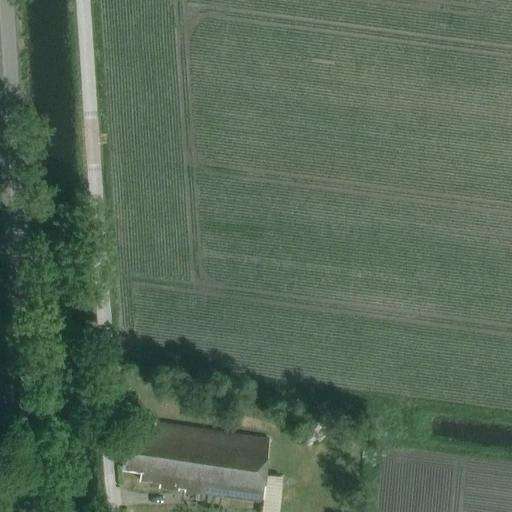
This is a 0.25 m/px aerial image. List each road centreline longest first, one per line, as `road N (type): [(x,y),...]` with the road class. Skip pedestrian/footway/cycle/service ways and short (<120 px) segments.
road 1 (unclassified): [(113,511),(81,0)]
road 2 (unclassified): [(36,511),(4,0)]
